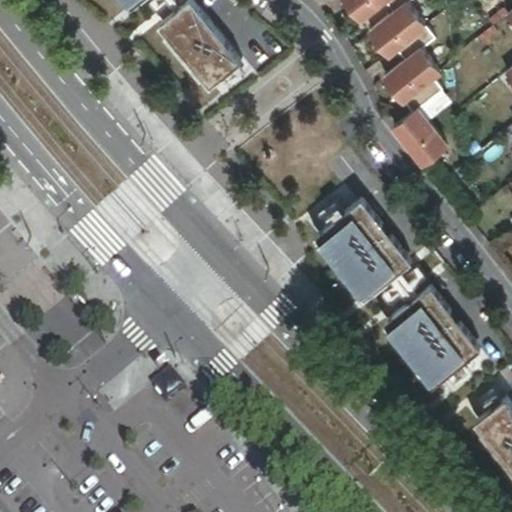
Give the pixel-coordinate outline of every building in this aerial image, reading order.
[(245,58),(197,0),(188,0),(163,21),(214,83),(245,58)] [(376,30),(394,54),(402,48),(411,60),(390,76),(419,112),(401,126),(430,163),(453,144),(425,108),(449,89),(439,76),(446,71),(428,48),(441,37),(413,2),(415,0),(351,0),(366,19),(390,0),(399,12),(376,30)] [(511,68),(503,75),(511,86),(511,68)] [(320,232),(370,294),(417,256),(397,231),(393,234),(384,223),(388,219),(367,194),(320,232)] [(393,234),(397,231),(388,219),(384,223),(393,234)] [(390,318),(440,380),(486,342),(466,316),(462,319),(453,308),(457,305),(436,280),(390,318)] [(462,319),(466,316),(457,305),(453,308),(462,319)] [(511,392),(481,417),(511,455),(511,392)]
